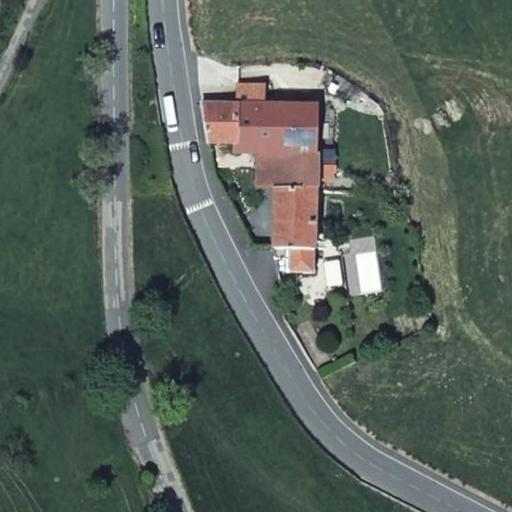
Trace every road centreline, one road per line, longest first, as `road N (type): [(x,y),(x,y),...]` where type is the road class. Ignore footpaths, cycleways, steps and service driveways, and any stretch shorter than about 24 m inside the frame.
road 1 (residential): [(464,511),(335,437),(275,351),(188,174),(162,0)]
road 2 (tertiary): [(175,511),(126,373),(114,0)]
